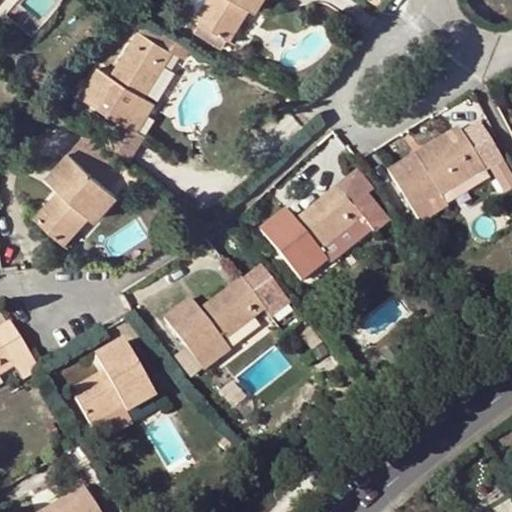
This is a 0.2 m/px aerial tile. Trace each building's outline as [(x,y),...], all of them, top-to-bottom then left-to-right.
[(207,0),(183,0),(183,5),(183,9),(185,14),(196,19),(207,0)] [(207,0),(196,19),(199,21),(227,38),(229,39),(250,7),(243,3),(244,0),(207,0)] [(255,11),(261,0),(244,0),(243,3),(250,7),(255,11)] [(131,29),(139,21),(132,15),(124,23),(131,29)] [(227,38),(199,21),(193,32),(220,49),(227,38)] [(82,97),(122,122),(136,130),(153,103),(144,97),(172,51),(170,50),(176,40),(147,22),(112,77),(99,69),(82,97)] [(144,136),(136,130),(122,122),(108,145),(129,160),(144,136)] [(505,160),(483,126),(469,134),(491,169),(505,160)] [(458,130),(447,137),(450,142),(420,160),(416,156),(388,173),(412,210),(439,195),(436,189),(479,162),(458,130)] [(447,137),(416,156),(420,160),(450,142),(447,137)] [(106,208),(117,194),(69,152),(52,172),(65,184),(61,189),(36,217),(65,243),(90,215),(100,203),(106,208)] [(492,182),(479,162),(436,189),(439,195),(412,210),(422,225),(492,182)] [(47,176),(61,189),(65,184),(52,172),(47,176)] [(373,191),(358,172),(297,222),(287,210),(261,231),(302,282),(328,261),(324,256),(365,224),(373,233),(374,234),(389,222),(367,196),(373,191)] [(95,220),(106,208),(100,203),(90,215),(95,220)] [(332,266),(373,233),(365,224),(324,256),(328,261),(332,266)] [(266,310),(242,280),(200,312),(191,299),(164,320),(203,371),(221,358),(214,350),(223,342),(266,310)] [(40,370),(11,324),(0,330),(0,376),(15,367),(23,380),(40,370)] [(157,397),(125,342),(97,359),(106,374),(73,393),(92,426),(138,399),(143,405),(157,397)] [(230,351),(223,342),(214,350),(221,358),(230,351)] [(127,414),(143,405),(138,399),(92,426),(102,444),(134,426),(127,414)] [(98,511),(84,489),(72,497),(74,501),(57,511),(98,511)] [(72,497),(47,511),(57,511),(74,501),(72,497)]
